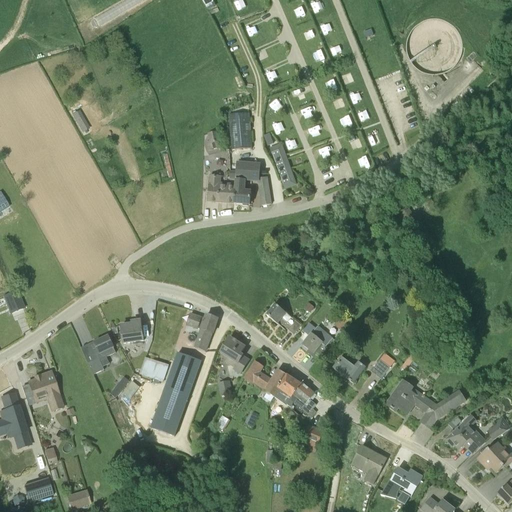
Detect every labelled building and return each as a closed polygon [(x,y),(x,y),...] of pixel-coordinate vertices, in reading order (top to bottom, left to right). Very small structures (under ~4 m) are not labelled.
[(202,0),(206,9),(214,6),(212,0),(202,0)] [(313,5),(316,13),(324,9),(321,2),(313,5)] [(303,6),(294,10),(297,17),(306,14),(303,6)] [(330,44),(331,54),(342,52),(340,42),(330,44)] [(260,61),(269,58),(267,50),(258,53),(260,61)] [(314,55),(317,62),(325,59),(322,52),(314,55)] [(270,82),(280,78),(275,69),(266,73),(270,82)] [(347,87),(357,82),(352,72),(342,76),(347,87)] [(326,84),(329,91),(337,87),(335,81),(326,84)] [(351,95),(354,104),(364,100),(361,91),(351,95)] [(343,97),(331,101),(333,108),(345,105),(343,97)] [(276,113),(284,109),(280,100),(272,104),(276,113)] [(303,110),(305,119),(316,116),(314,107),(303,110)] [(252,149),(248,113),(229,115),(232,150),(252,149)] [(350,116),(342,119),(345,127),(353,124),(350,116)] [(279,135),(286,131),(282,124),(275,128),(279,135)] [(222,141),(219,132),(208,134),(210,142),(207,143),(208,150),(218,148),(217,142),(222,141)] [(372,146),(382,143),(380,134),(369,137),(372,146)] [(349,141),(353,150),(363,146),(360,137),(349,141)] [(287,142),(289,150),(298,147),(295,140),(287,142)] [(322,150),(324,158),(332,156),(330,148),(322,150)] [(279,151),(273,153),(280,172),(286,170),(279,151)] [(355,166),(364,164),(361,154),(352,157),(355,166)] [(235,185),(234,204),(250,205),(251,192),(244,192),(245,181),(258,182),(259,175),(260,166),(238,164),(237,172),(231,172),(230,179),(236,181),(235,185)] [(208,202),(234,204),(235,185),(227,185),(227,187),(219,187),(220,177),(210,177),(208,202)] [(259,189),(262,206),(271,205),(268,187),(259,189)] [(0,211),(9,206),(0,193),(0,192),(0,211)] [(3,299),(9,314),(22,308),(16,294),(3,299)] [(310,313),(314,308),(309,303),(304,309),(310,313)] [(295,321),(291,327),(287,323),(291,318),(275,305),(267,316),(278,325),(279,323),(293,335),(301,326),(295,321)] [(350,322),(342,315),(333,326),(341,332),(350,322)] [(205,320),(197,318),(194,328),(202,330),(195,349),(205,352),(212,334),(213,334),(218,320),(206,316),(205,320)] [(144,339),(152,342),(156,330),(141,325),(141,321),(132,323),(132,325),(121,326),(125,344),(145,342),(144,339)] [(303,346),(313,355),(322,344),(326,348),(333,339),(326,333),(318,327),(312,335),(303,346)] [(116,353),(108,337),(94,343),(98,351),(96,352),(95,351),(90,354),(93,361),(88,364),(93,375),(104,370),(100,361),(116,353)] [(234,371),(240,375),(249,361),(243,357),(243,356),(241,355),(245,348),(230,338),(220,354),(238,364),(234,371)] [(179,350),(152,433),(177,440),(203,358),(179,350)] [(394,362),(384,354),(371,372),(381,380),(394,362)] [(416,358),(411,354),(401,368),(406,371),(416,358)] [(165,383),(170,366),(146,358),(141,375),(165,383)] [(343,358),(334,370),(354,385),(366,368),(359,363),(355,368),(343,358)] [(264,392),(273,398),(274,396),(289,378),(279,371),(272,381),(259,373),(263,367),(256,362),(244,380),(252,385),(253,384),(264,391),(264,392)] [(63,408),(51,373),(41,376),(41,378),(28,383),(33,397),(45,393),(47,399),(49,399),(54,412),(63,408)] [(290,401),(293,404),(294,401),(291,399),(302,386),(302,385),(289,378),(274,396),(273,398),(274,398),(275,397),(287,406),(290,401)] [(229,382),(217,384),(220,398),(232,395),(229,382)] [(420,423),(430,430),(440,416),(442,417),(445,413),(447,414),(449,410),(451,411),(454,407),(456,408),(459,404),(461,405),(466,402),(460,393),(437,407),(404,383),(387,406),(395,411),(397,407),(407,414),(414,405),(427,414),(420,423)] [(294,401),(293,404),(302,411),(308,416),(304,420),(310,423),(316,413),(313,410),(316,406),(310,401),(315,395),(302,385),(302,386),(291,399),(294,401)] [(115,399),(122,390),(117,386),(110,395),(115,399)] [(464,446),(473,455),(485,444),(481,439),(471,428),(477,422),(470,415),(463,422),(464,424),(446,441),(453,448),(455,446),(459,450),(464,446)] [(229,421),(222,417),(215,428),(223,432),(229,421)] [(457,417),(448,425),(452,429),(461,421),(457,417)] [(486,432),(493,441),(511,429),(503,417),(494,424),(496,426),(486,432)] [(300,446),(314,453),(322,433),(308,427),(300,446)] [(504,467),(503,466),(510,459),(498,445),(490,452),(489,450),(478,460),(487,469),(490,466),(497,473),(504,467)] [(364,481),(373,486),(387,460),(362,447),(352,466),(368,474),(364,481)] [(53,449),(44,451),(49,466),(57,463),(53,449)] [(282,462),(274,462),(273,471),(281,471),(282,462)] [(403,493),(411,498),(423,478),(414,473),(412,477),(398,468),(391,481),(405,490),(403,493)] [(53,496),(48,479),(24,487),(29,503),(53,496)] [(511,481),(507,486),(498,494),(508,505),(511,501),(511,481)] [(90,505),(86,492),(67,498),(71,510),(90,505)] [(454,511),(455,511),(443,501),(439,506),(431,499),(421,511),(422,511),(454,511)]
